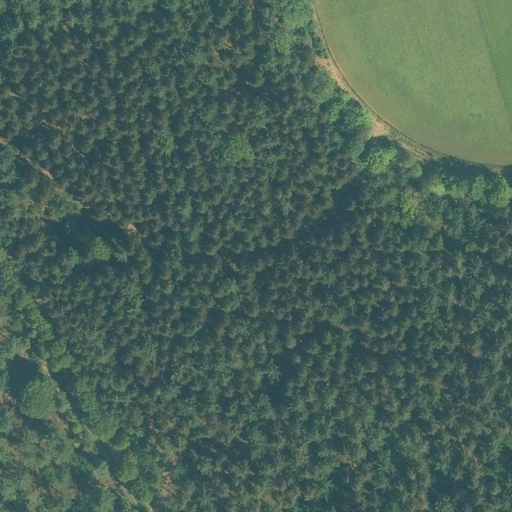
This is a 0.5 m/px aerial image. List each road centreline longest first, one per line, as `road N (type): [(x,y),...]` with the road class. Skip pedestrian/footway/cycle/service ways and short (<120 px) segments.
road 1 (track): [(0,140),(90,207),(135,229),(220,245),(251,242),(308,218),(369,137),(385,137)]
road 2 (track): [(136,511),(0,287)]
